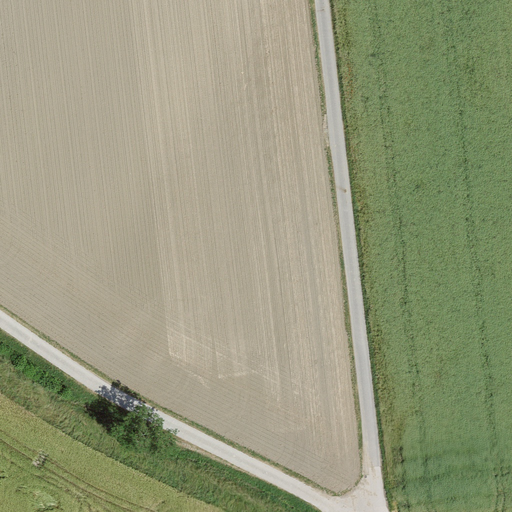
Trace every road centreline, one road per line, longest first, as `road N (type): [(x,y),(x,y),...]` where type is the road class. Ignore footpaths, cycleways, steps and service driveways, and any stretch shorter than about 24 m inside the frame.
road 1 (track): [(318,0),(376,511)]
road 2 (track): [(337,511),(56,362),(0,322)]
